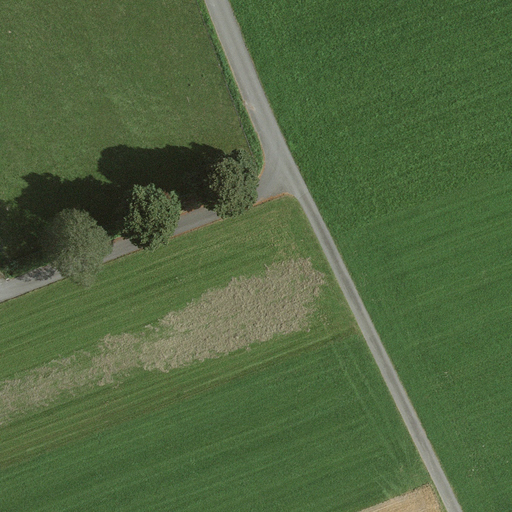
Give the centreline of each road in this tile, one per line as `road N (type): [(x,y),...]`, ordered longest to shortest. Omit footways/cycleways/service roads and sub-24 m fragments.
road 1 (track): [(453,511),(216,0)]
road 2 (track): [(0,298),(296,185)]
